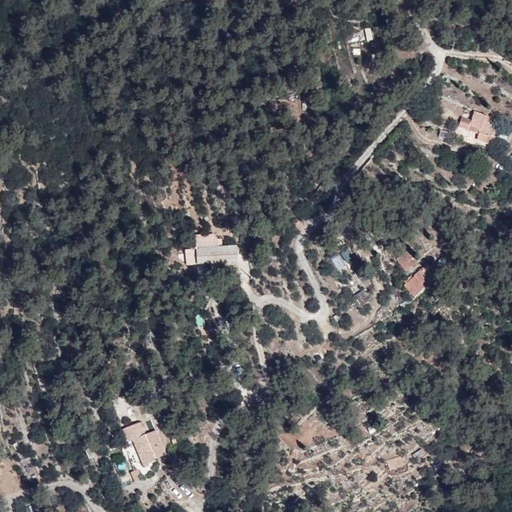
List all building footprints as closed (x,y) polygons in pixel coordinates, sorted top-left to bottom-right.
[(462,118),(458,129),(479,135),(477,142),(490,146),(496,130),(484,127),(487,117),(475,113),(473,122),(462,118)] [(238,260),(238,247),(198,251),(199,266),(211,265),(211,262),(238,260)] [(339,269),(356,259),(348,247),(332,257),(339,269)] [(197,252),(186,253),(188,269),(198,269),(197,252)] [(419,273),(409,282),(418,292),(428,284),(419,273)] [(299,371),(289,377),(296,386),(306,379),(299,371)] [(143,427),(125,435),(130,448),(135,446),(145,471),(170,460),(159,435),(148,440),(143,427)] [(386,460),(392,474),(406,469),(401,455),(386,460)] [(143,488),(143,474),(132,474),(131,488),(143,488)]
